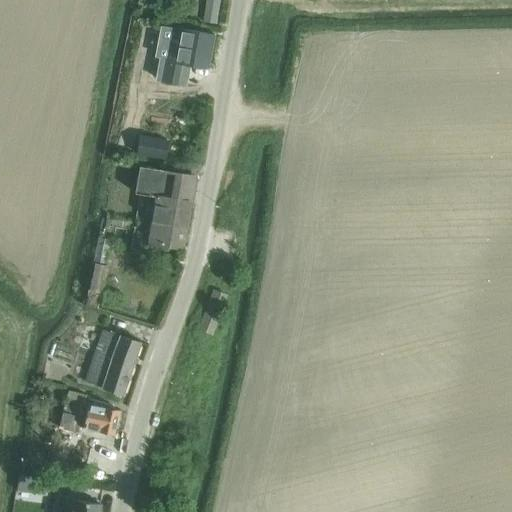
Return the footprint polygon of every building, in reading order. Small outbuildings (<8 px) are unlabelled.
[(219,0),(207,0),(204,21),(217,22),(219,0)] [(147,77),(158,80),(182,84),(186,63),(209,67),(215,36),(176,29),(171,59),(151,56),(147,77)] [(189,200),(193,176),(138,167),(134,193),(155,196),(147,244),(182,250),(191,201),(189,200)] [(95,264),(89,287),(101,290),(107,267),(95,264)] [(198,329),(210,334),(224,296),(212,291),(198,329)] [(122,396),(140,343),(103,330),(85,383),(102,389),(122,396)] [(113,436),(119,411),(85,403),(86,396),(69,392),(63,414),(59,429),(77,433),(79,428),(113,436)] [(36,479),(34,495),(47,497),(49,481),(36,479)] [(98,511),(99,505),(72,500),(69,511),(98,511)]
